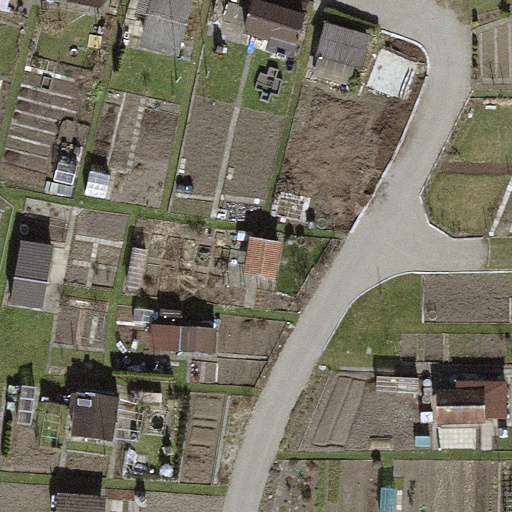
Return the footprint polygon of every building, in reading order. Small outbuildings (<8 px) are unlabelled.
[(106,10),(108,0),(49,0),(50,0),(106,10)] [(138,0),(132,42),(189,52),(197,0),(138,0)] [(264,0),(261,0),(251,36),(302,50),(312,13),(264,0)] [(325,60),(369,69),(377,35),(333,25),(325,60)] [(443,393),(447,426),(493,421),(489,388),(443,393)] [(110,511),(111,495),(65,493),(64,511),(110,511)]
